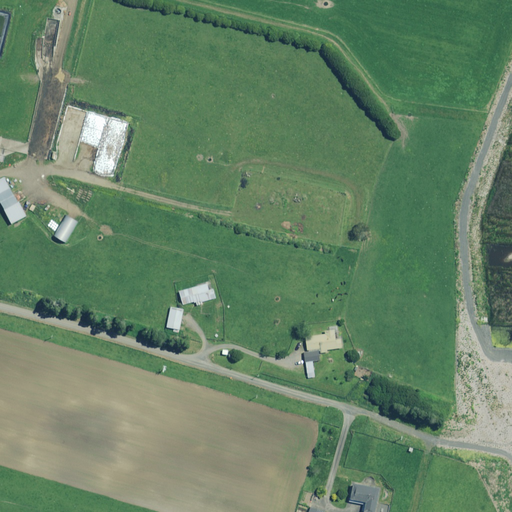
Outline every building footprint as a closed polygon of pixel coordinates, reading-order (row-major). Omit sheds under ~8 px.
[(18,203),(4,178),(0,179),(0,201),(12,224),(26,216),(19,202),(18,203)] [(77,222),(66,215),(54,236),(65,243),(77,222)] [(212,290),(210,282),(196,286),(196,287),(180,292),(183,305),(194,302),(195,304),(216,298),(213,289),(212,290)] [(183,311),(171,309),(167,327),(174,329),(173,332),(179,333),(183,311)] [(258,312),(253,310),(250,320),(255,321),(258,312)] [(306,337),(308,350),(305,350),(308,378),(315,377),(314,361),(320,361),(319,353),(321,353),(327,352),(327,350),(342,348),(341,339),(339,339),(338,331),(338,327),(330,327),(330,331),(325,331),(326,335),(306,337)] [(377,511),(382,487),(351,482),(348,502),(363,504),(361,511),(377,511)]
